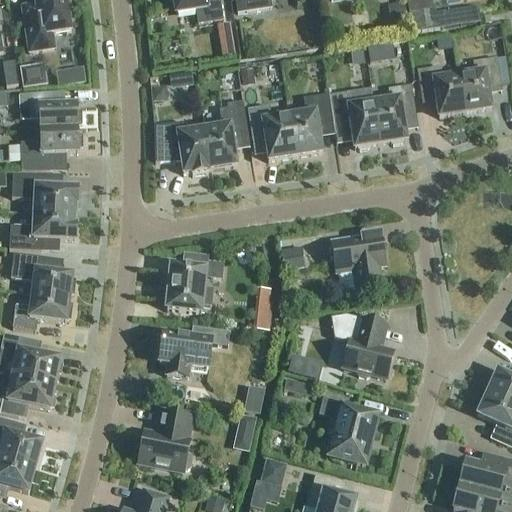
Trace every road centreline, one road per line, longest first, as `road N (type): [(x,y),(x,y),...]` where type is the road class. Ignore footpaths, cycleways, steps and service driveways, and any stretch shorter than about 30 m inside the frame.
road 1 (residential): [(130,234),(413,192)]
road 2 (residential): [(78,511),(106,406),(130,234)]
road 3 (residential): [(130,234),(119,0)]
road 4 (residential): [(436,363),(413,192)]
road 5 (residential): [(397,511),(436,363)]
